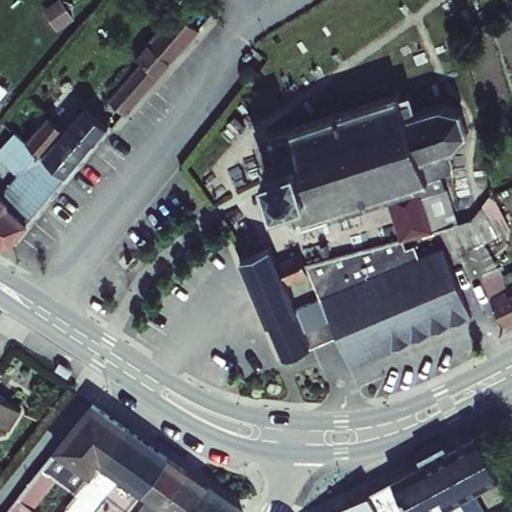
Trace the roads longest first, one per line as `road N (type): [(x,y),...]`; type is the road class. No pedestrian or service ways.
road 1 (secondary): [(304,420),(203,401),(0,274)]
road 2 (secondary): [(0,298),(203,430),(298,454)]
road 3 (secondary): [(298,454),(386,445),(511,383)]
road 4 (secondary): [(511,356),(407,409),(304,420)]
road 5 (unknown): [(98,363),(0,503)]
